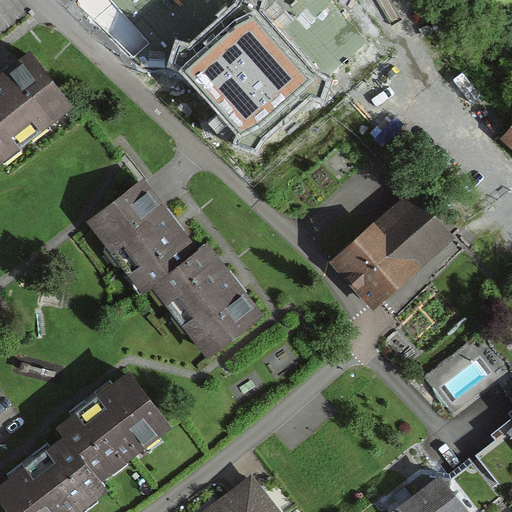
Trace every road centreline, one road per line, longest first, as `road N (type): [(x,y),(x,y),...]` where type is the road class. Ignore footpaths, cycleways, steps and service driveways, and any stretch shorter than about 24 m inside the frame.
road 1 (residential): [(373,328),(330,272),(47,0)]
road 2 (residential): [(155,511),(373,328)]
road 3 (residential): [(373,328),(471,234),(511,210)]
